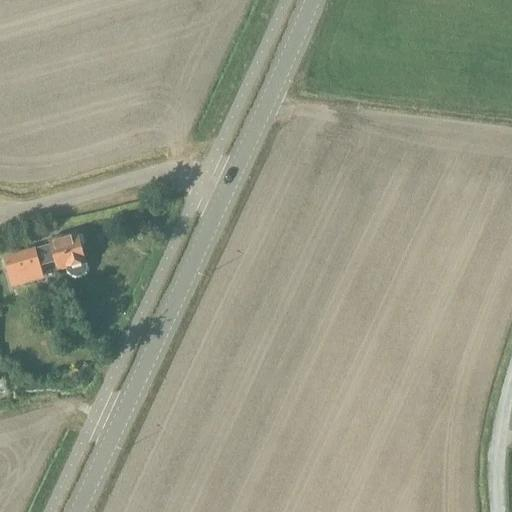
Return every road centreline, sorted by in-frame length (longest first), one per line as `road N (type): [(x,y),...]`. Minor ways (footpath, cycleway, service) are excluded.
road 1 (secondary): [(80,511),(308,0)]
road 2 (track): [(511,135),(263,105)]
road 3 (track): [(496,511),(502,398),(511,365)]
